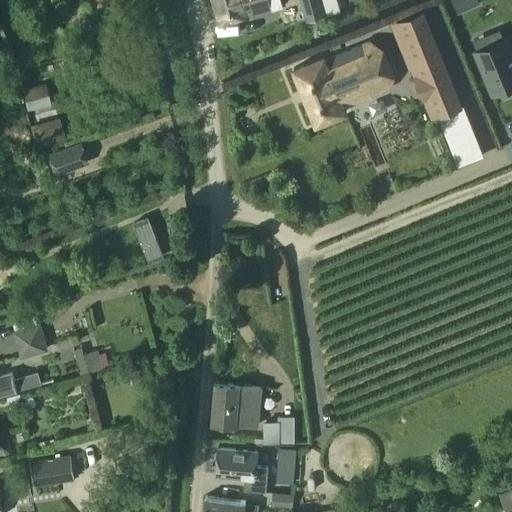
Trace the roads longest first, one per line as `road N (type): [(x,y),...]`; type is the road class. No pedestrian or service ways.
road 1 (unclassified): [(217,207),(270,222),(292,245),(498,158)]
road 2 (residential): [(198,511),(217,207)]
road 3 (residential): [(217,207),(191,0)]
